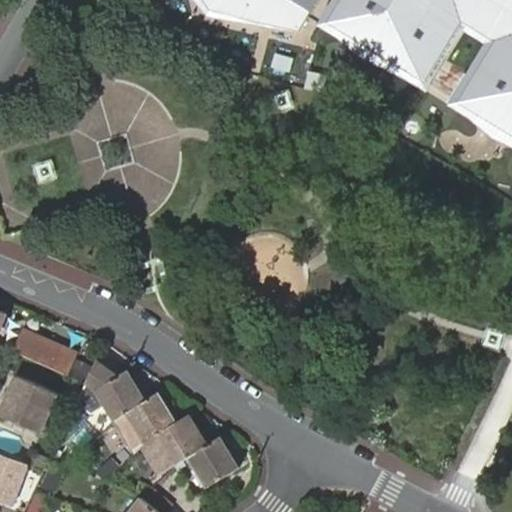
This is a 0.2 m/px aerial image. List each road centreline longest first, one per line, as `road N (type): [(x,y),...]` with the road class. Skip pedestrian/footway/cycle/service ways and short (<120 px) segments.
road 1 (residential): [(0,270),(120,322),(318,451)]
road 2 (residential): [(318,451),(432,511)]
